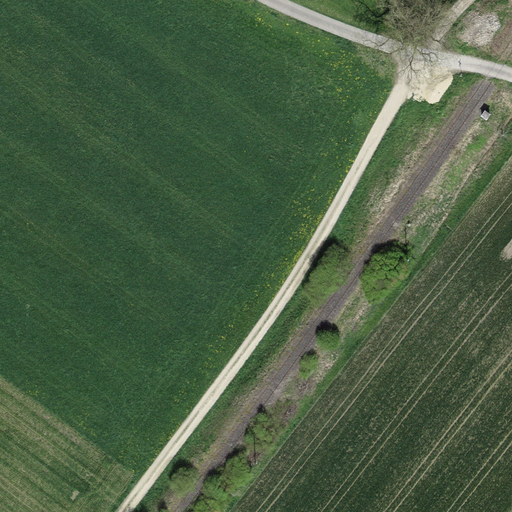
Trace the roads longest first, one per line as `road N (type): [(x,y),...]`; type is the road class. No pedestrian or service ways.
road 1 (track): [(421,54),(285,310),(145,511)]
road 2 (track): [(271,0),(421,54)]
